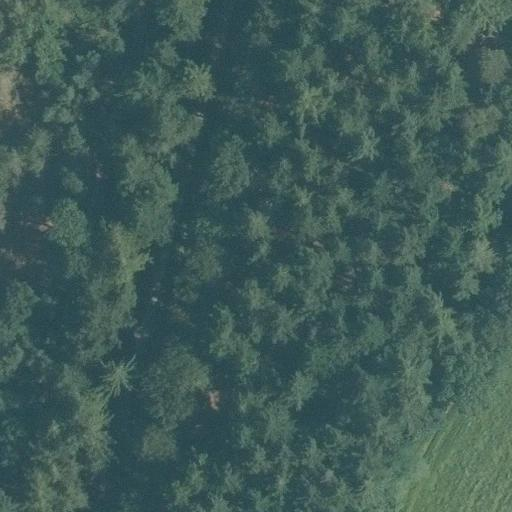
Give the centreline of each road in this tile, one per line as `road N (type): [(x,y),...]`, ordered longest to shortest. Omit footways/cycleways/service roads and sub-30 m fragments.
road 1 (unknown): [(151,0),(22,511)]
road 2 (tertiary): [(133,511),(258,0)]
